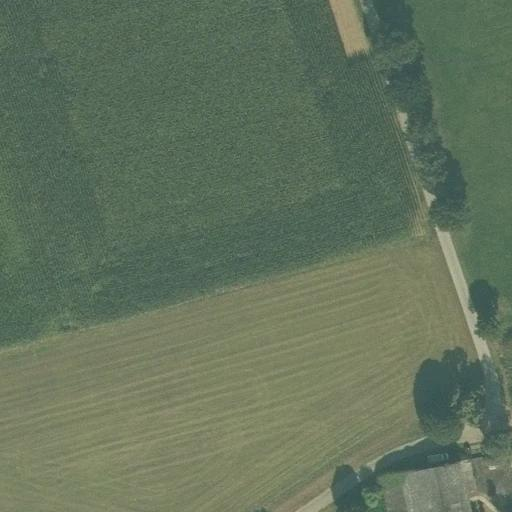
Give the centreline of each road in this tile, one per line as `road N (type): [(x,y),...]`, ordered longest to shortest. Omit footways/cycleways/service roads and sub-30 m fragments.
road 1 (track): [(365,0),(507,424)]
road 2 (unclassified): [(507,424),(393,453),(310,511)]
